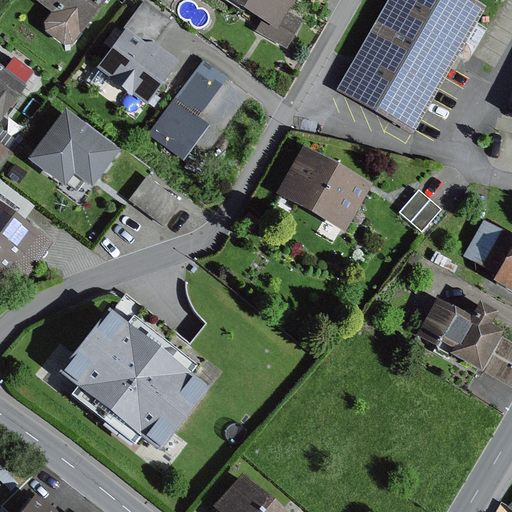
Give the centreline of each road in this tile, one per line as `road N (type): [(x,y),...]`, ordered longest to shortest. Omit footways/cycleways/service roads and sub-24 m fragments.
road 1 (residential): [(0,334),(42,303),(199,243),(221,222),(353,0)]
road 2 (tertiary): [(0,414),(128,511)]
